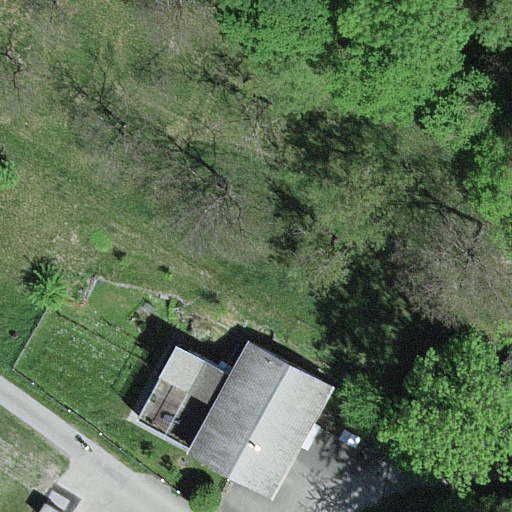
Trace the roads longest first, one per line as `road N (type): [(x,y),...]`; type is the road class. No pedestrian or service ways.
road 1 (track): [(160,511),(0,392)]
road 2 (track): [(343,511),(353,502),(511,453)]
